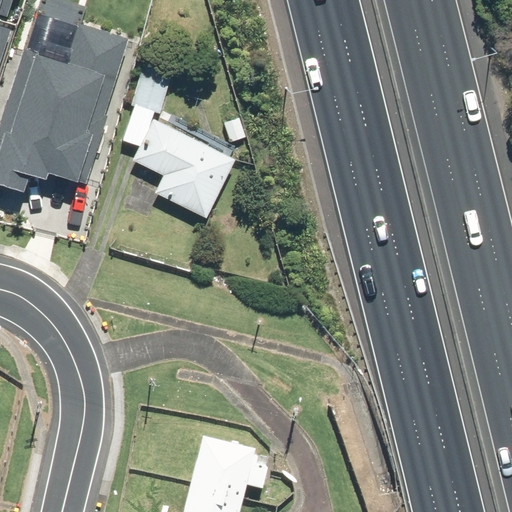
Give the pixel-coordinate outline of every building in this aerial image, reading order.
[(0,0),(0,8),(8,11),(10,0),(0,0)] [(64,0),(62,17),(118,25),(121,0),(64,0)] [(83,181),(125,35),(70,19),(63,42),(39,35),(12,127),(5,125),(0,142),(0,178),(25,185),(31,166),(83,181)] [(175,67),(147,60),(137,101),(165,108),(175,67)] [(214,218),(246,157),(161,111),(156,121),(142,114),(126,144),(142,152),(139,158),(169,175),(161,191),(214,218)] [(263,452),(267,440),(208,425),(185,511),(247,511),(256,481),(268,485),(276,455),(263,452)]
